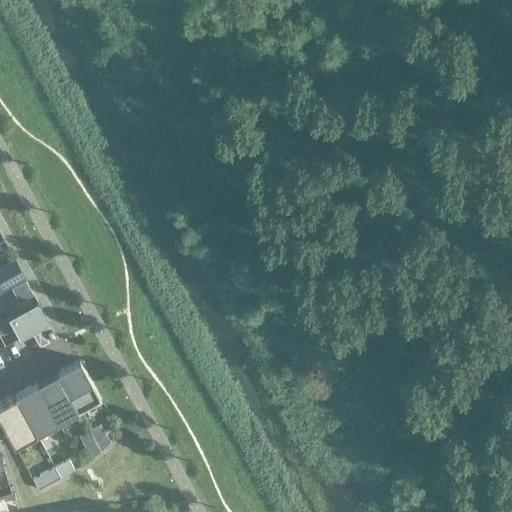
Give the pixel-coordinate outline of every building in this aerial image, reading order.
[(13,258),(0,265),(0,292),(24,279),(25,279),(13,258)] [(24,279),(10,287),(18,301),(32,293),(24,279)] [(36,301),(7,316),(15,330),(19,337),(47,322),(36,301)] [(79,359),(56,371),(77,409),(100,397),(79,359)] [(56,371),(35,382),(56,421),(77,409),(56,371)] [(35,382),(14,394),(35,432),(56,421),(35,382)] [(14,394),(0,401),(0,420),(13,445),(35,432),(14,394)] [(105,434),(94,440),(100,450),(109,441),(105,434)] [(94,440),(82,446),(89,459),(100,450),(94,440)] [(54,466),(31,478),(37,489),(59,477),(54,466)]
